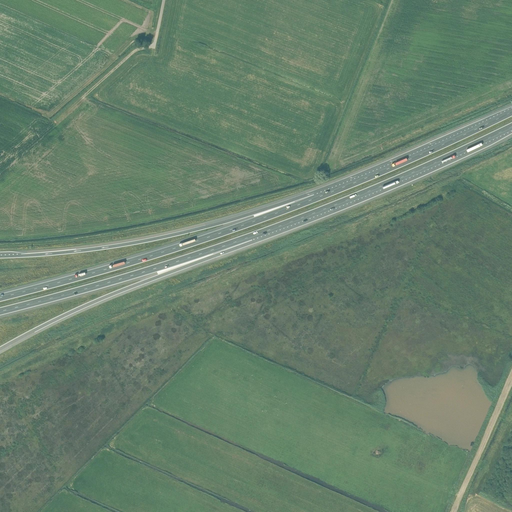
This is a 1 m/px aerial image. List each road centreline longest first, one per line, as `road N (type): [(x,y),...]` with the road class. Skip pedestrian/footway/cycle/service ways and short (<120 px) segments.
road 1 (motorway): [(315,198),(0,297)]
road 2 (motorway): [(315,198),(119,246),(0,256)]
road 3 (motorway): [(252,235),(511,126)]
road 4 (motorway): [(0,350),(252,235)]
road 5 (motorway): [(0,311),(252,235)]
road 6 (motorway): [(511,111),(315,198)]
road 7 (unclassified): [(53,125),(151,46),(163,0)]
road 8 (track): [(453,511),(511,378)]
